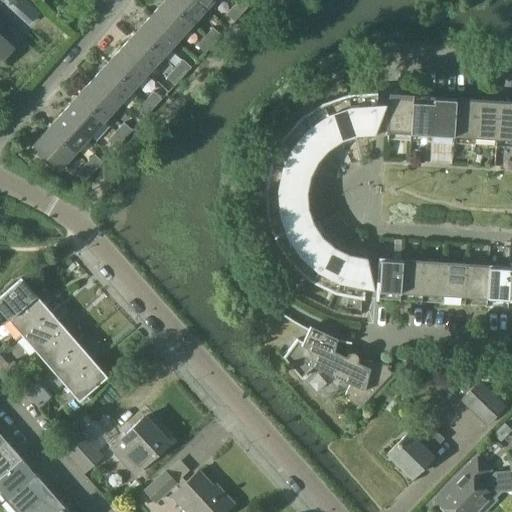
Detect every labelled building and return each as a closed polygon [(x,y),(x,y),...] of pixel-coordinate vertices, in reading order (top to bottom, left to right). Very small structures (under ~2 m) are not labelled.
[(165,0),(150,16),(177,41),(192,25),(165,0)] [(196,0),(165,0),(192,25),(206,9),(196,0)] [(196,0),(206,9),(214,0),(196,0)] [(243,12),(250,4),(246,0),(238,0),(235,4),(243,12)] [(234,21),(243,12),(235,4),(226,14),(234,21)] [(150,16),(136,32),(162,57),(177,41),(150,16)] [(0,58),(9,49),(2,42),(12,30),(0,18),(0,58)] [(214,43),(221,35),(213,27),(206,35),(214,43)] [(121,48),(148,73),(162,57),(136,32),(121,48)] [(205,53),(214,43),(206,35),(196,45),(205,53)] [(107,64),(133,89),(148,73),(121,48),(107,64)] [(184,75),(191,67),(183,59),(176,67),(184,75)] [(107,64),(92,80),(119,104),(133,89),(107,64)] [(175,85),(184,75),(176,67),(167,77),(175,85)] [(92,80),(78,96),(104,120),(119,104),(92,80)] [(154,107),(162,99),(153,91),(145,100),(154,107)] [(356,139),(372,137),(375,94),(348,95),(347,96),(356,139)] [(388,139),(410,140),(413,96),(390,95),(388,139)] [(78,96),(63,112),(90,136),(104,120),(78,96)] [(324,103),(322,104),(342,144),(348,141),(356,139),(347,96),(324,103)] [(434,98),(413,96),(410,140),(431,141),(434,98)] [(431,141),(453,143),(456,99),(434,98),(431,141)] [(477,100),(456,99),(453,143),(474,144),(477,100)] [(145,116),(154,107),(145,100),(137,109),(145,116)] [(496,146),(499,102),(477,100),(474,144),(496,146)] [(511,102),(499,102),(496,146),(511,146),(511,102)] [(301,119),(330,151),(335,147),(342,144),(322,104),(301,119)] [(63,112),(48,128),(75,152),(90,136),(63,112)] [(283,138),(320,163),(324,156),(329,152),(330,151),(301,119),(300,119),(283,138)] [(124,138),(132,130),(124,123),(116,131),(124,138)] [(48,128),(33,145),(40,151),(38,154),(51,165),(53,163),(60,169),(75,152),(48,128)] [(116,148),(124,138),(116,131),(108,140),(116,148)] [(271,163),(313,177),(316,169),(320,163),(283,138),(283,139),(271,162),(271,163)] [(95,170),(103,162),(94,154),(86,163),(95,170)] [(86,179),(95,170),(86,163),(78,172),(86,179)] [(266,188),(266,189),(310,192),(311,184),(313,177),(271,163),(266,188)] [(268,216),(311,207),(311,205),(310,199),(310,192),(266,189),(266,191),(268,216)] [(276,239),(277,241),(316,221),(313,214),(311,207),(268,216),(276,239)] [(265,209),(249,212),(251,220),(267,217),(265,209)] [(253,228),(268,225),(267,217),(251,220),(253,228)] [(292,263),(324,234),(323,233),(320,228),(316,221),(277,241),(291,262),(292,263)] [(329,239),(324,234),(292,263),(292,264),(310,280),(313,281),(336,244),(329,239)] [(336,244),(313,281),(334,292),(336,292),(350,251),(344,249),(336,244)] [(357,252),(350,251),(336,292),(362,297),(365,254),(357,252)] [(376,299),(399,301),(402,260),(379,258),(376,299)] [(424,261),(402,260),(399,301),(421,302),(424,261)] [(421,302),(442,304),(445,263),(424,261),(421,302)] [(467,264),(445,263),(442,304),(464,305),(467,264)] [(486,306),(488,265),(467,264),(464,305),(486,306)] [(510,267),(488,265),(486,306),(507,308),(510,267)] [(0,295),(0,310),(8,319),(36,295),(21,278),(0,295)] [(50,311),(36,295),(8,319),(22,336),(50,311)] [(64,327),(50,311),(22,336),(36,352),(64,327)] [(36,352),(50,368),(78,344),(64,327),(36,352)] [(283,358),(300,378),(313,367),(350,384),(344,396),(359,409),(392,374),(387,369),(387,367),(388,367),(388,366),(357,359),(357,357),(356,356),(356,355),(355,354),(354,353),(352,353),(351,353),(350,353),(348,353),(347,354),(346,355),(346,356),(345,358),(333,352),(336,339),(308,329),(302,342),(297,340),(283,358)] [(93,360),(78,344),(50,368),(64,384),(93,360)] [(107,376),(93,360),(64,384),(79,401),(82,398),(88,393),(88,392),(93,388),(107,376)] [(13,361),(4,369),(10,375),(19,368),(13,361)] [(37,381),(24,392),(33,401),(45,390),(37,381)] [(479,381),(461,399),(487,425),(505,406),(479,381)] [(88,393),(82,398),(86,402),(92,397),(88,393)] [(114,446),(136,471),(166,443),(144,418),(122,437),(123,438),(114,446)] [(409,431),(387,454),(411,478),(433,455),(430,452),(444,439),(433,428),(419,441),(409,431)] [(102,456),(80,431),(61,447),(84,472),(102,456)] [(0,447),(0,476),(21,458),(7,442),(0,447)] [(35,474),(21,458),(0,476),(0,494),(5,500),(35,474)] [(511,462),(511,480),(511,484),(493,486),(493,491),(489,494),(472,478),(484,466),(476,458),(435,501),(439,505),(439,508),(442,511),(473,511),(479,506),(482,509),(491,510),(491,501),(501,491),(511,490),(511,462)] [(199,470),(171,495),(186,511),(223,511),(233,503),(216,484),(213,486),(199,470)] [(145,490),(155,502),(176,483),(165,471),(145,490)] [(5,500),(15,511),(24,511),(49,490),(35,474),(5,500)] [(57,511),(64,507),(49,490),(24,511),(57,511)]
